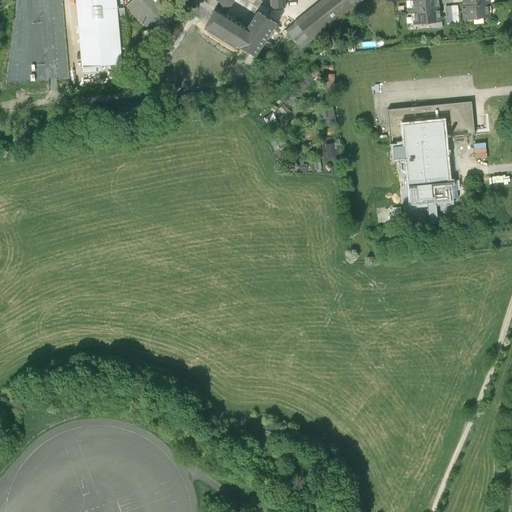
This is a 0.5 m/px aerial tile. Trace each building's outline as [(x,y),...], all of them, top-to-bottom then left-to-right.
[(116,0),(76,0),(82,68),(121,65),(118,18),(117,10),(116,0)] [(133,0),(126,6),(154,37),(180,14),(166,0),(133,0)] [(211,0),(215,0),(220,3),(219,6),(217,9),(225,15),(227,12),(234,0),(207,0),(210,2),(211,0)] [(274,9),(285,8),(284,0),(270,0),(271,9),(274,9)] [(323,0),(322,2),(294,23),(285,31),(300,49),(362,0),(323,0)] [(412,0),(414,11),(438,9),(438,6),(439,6),(438,0),(412,0)] [(464,15),(464,19),(473,18),(474,19),(479,19),(480,18),(489,17),(487,4),(464,6),(463,6),(463,9),(462,9),(463,15),(464,15)] [(457,6),(445,7),(446,17),(447,17),(448,23),(458,22),(457,16),(458,16),(457,6)] [(124,9),(117,10),(118,18),(125,17),(124,9)] [(225,15),(217,9),(204,29),(236,49),(237,46),(248,28),(225,15)] [(414,11),(415,24),(424,23),(425,24),(430,24),(430,22),(439,22),(439,18),(440,17),(439,11),(438,11),(438,9),(414,11)] [(258,54),(277,24),(271,21),(258,12),(248,28),(237,46),(255,57),(258,54)] [(329,66),(324,65),(323,69),(329,70),(329,76),(328,85),(329,93),(335,93),(335,85),(335,76),(333,76),(333,68),(329,68),(329,66)] [(264,70),(258,76),(261,79),(267,85),(269,87),(277,80),(268,71),(266,73),(264,70)] [(320,75),(314,70),(309,75),(309,76),(303,83),(302,83),(294,91),(298,96),(307,87),(308,88),(314,80),(320,75)] [(261,79),(255,84),(262,91),(267,85),(261,79)] [(300,102),(293,97),(287,104),(294,109),(300,102)] [(412,109),(387,111),(390,139),(405,137),(406,146),(394,148),(395,160),(407,159),(412,207),(427,205),(436,204),(451,203),(451,200),(449,180),(444,133),(474,130),(471,103),(416,108),(416,105),(414,105),(411,105),(412,109)] [(289,113),(283,106),(278,111),(285,118),(289,113)] [(333,109),(320,110),(321,128),(334,127),(333,109)] [(272,114),(261,119),(266,131),(278,126),(272,114)] [(339,137),(322,139),(322,140),(320,140),(322,158),(325,164),(335,163),(334,158),(341,154),(339,137)] [(300,143),(297,138),(291,142),(294,147),(300,143)] [(280,139),(271,143),(276,154),(273,156),(277,166),(280,168),(292,167),(292,161),(285,161),(281,158),(280,155),(286,152),(280,139)] [(305,148),(299,149),(302,162),(308,160),(305,148)] [(292,167),(291,167),(295,172),(304,166),(301,161),(292,167)] [(320,164),(310,166),(311,173),(321,171),(320,164)] [(456,180),(449,180),(451,200),(458,200),(456,180)] [(436,204),(427,205),(429,225),(438,224),(436,204)]
